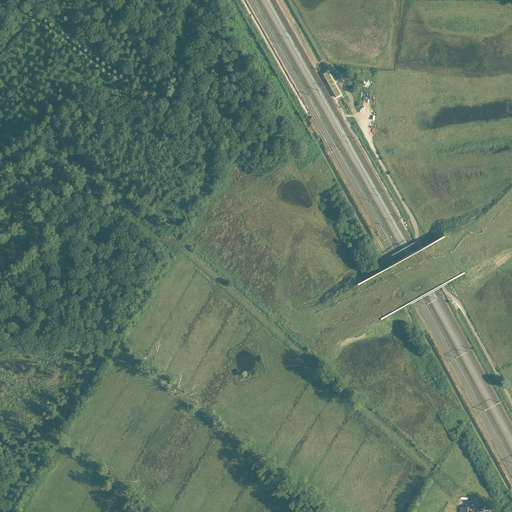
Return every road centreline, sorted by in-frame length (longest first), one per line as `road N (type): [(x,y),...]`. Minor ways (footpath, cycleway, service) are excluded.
road 1 (unclassified): [(511,401),(442,286),(354,113)]
road 2 (track): [(312,511),(192,402)]
road 3 (track): [(305,134),(231,0)]
